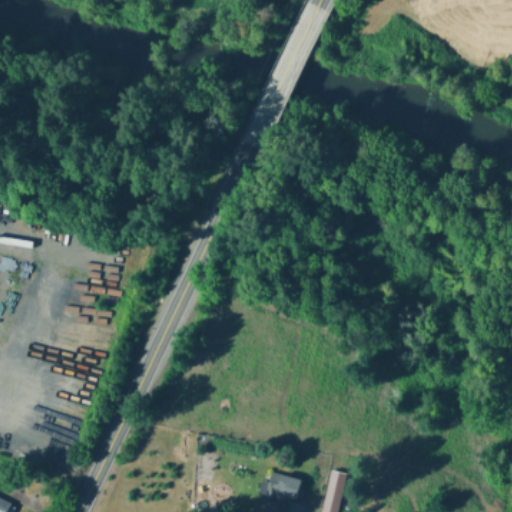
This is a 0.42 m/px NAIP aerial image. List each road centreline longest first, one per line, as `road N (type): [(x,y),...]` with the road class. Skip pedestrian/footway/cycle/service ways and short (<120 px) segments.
road 1 (secondary): [(252,143),(75,511)]
road 2 (secondary): [(318,4),(252,143)]
